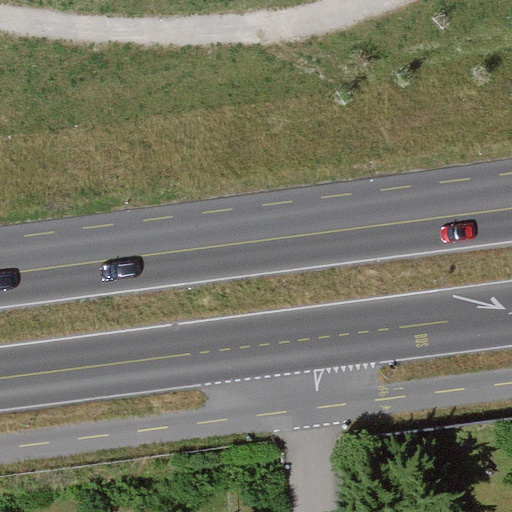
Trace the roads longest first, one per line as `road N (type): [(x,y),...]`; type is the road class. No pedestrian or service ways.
road 1 (primary): [(511,208),(0,275)]
road 2 (primary): [(0,378),(511,314)]
